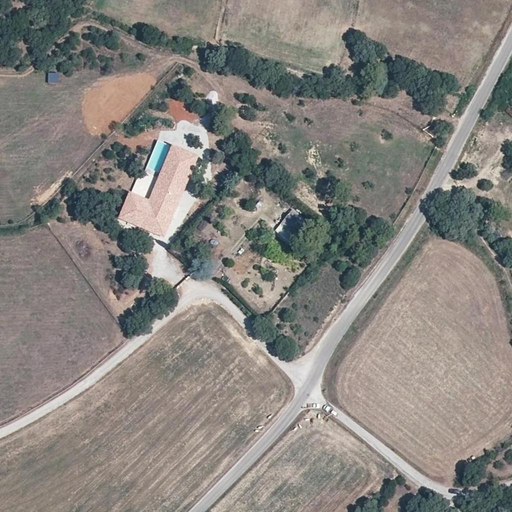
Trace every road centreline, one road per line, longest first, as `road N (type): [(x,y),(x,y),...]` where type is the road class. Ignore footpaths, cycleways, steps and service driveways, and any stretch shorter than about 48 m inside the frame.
road 1 (tertiary): [(306,386),(406,238),(511,41)]
road 2 (unclassified): [(0,432),(74,392),(199,288),(220,296),(306,386)]
road 3 (unclassified): [(306,386),(425,485),(464,493),(511,484)]
road 4 (tertiary): [(193,511),(306,386)]
